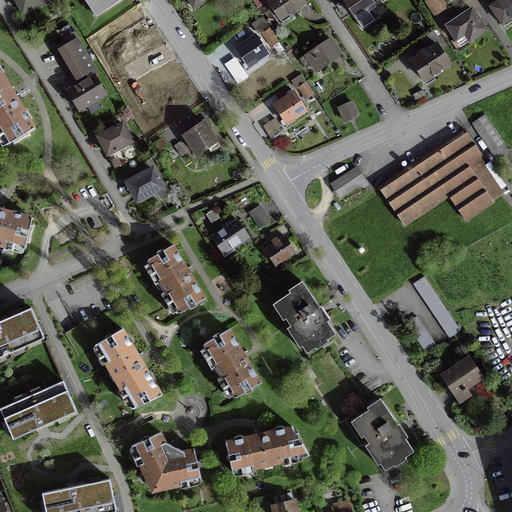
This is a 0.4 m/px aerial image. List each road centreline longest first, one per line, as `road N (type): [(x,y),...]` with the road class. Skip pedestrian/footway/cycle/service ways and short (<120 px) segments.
road 1 (residential): [(0,0),(139,229),(272,171)]
road 2 (residential): [(281,185),(458,458)]
road 3 (residential): [(155,0),(272,171)]
road 4 (residential): [(318,0),(401,126)]
road 5 (residential): [(281,185),(401,126)]
road 6 (residential): [(0,296),(117,245)]
road 7 (residential): [(401,126),(511,75)]
